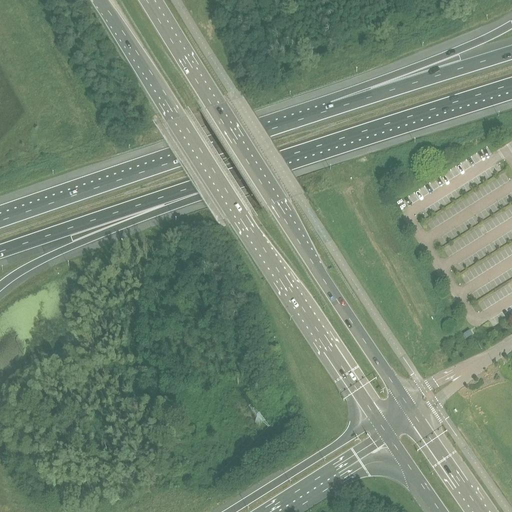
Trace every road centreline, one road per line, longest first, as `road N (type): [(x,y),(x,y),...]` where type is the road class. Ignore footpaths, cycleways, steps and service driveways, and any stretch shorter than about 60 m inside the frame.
road 1 (primary): [(99,0),(375,420)]
road 2 (primary): [(404,401),(145,0)]
road 3 (motorway): [(332,107),(0,221)]
road 4 (motorway): [(213,182),(511,84)]
road 5 (motorway): [(0,288),(213,182)]
road 6 (motorway): [(0,252),(213,182)]
road 7 (motorway): [(511,22),(332,107)]
road 8 (motorway): [(511,52),(332,107)]
road 9 (motorway): [(375,420),(231,511)]
road 10 (motorway): [(264,511),(386,434)]
